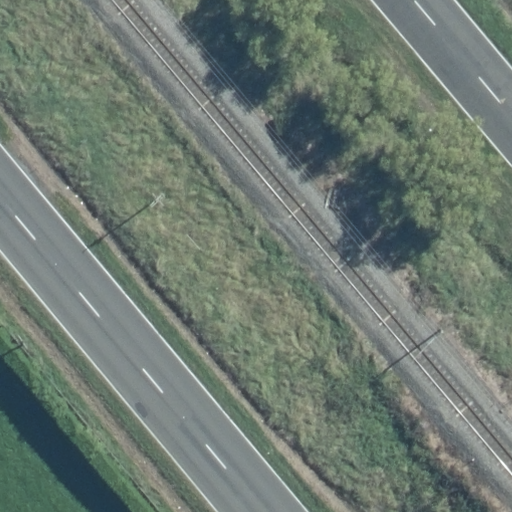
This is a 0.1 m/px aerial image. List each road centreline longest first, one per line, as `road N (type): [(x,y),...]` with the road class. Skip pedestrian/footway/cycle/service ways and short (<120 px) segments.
road 1 (secondary): [(0,179),(278,511)]
road 2 (tertiary): [(416,0),(511,113)]
